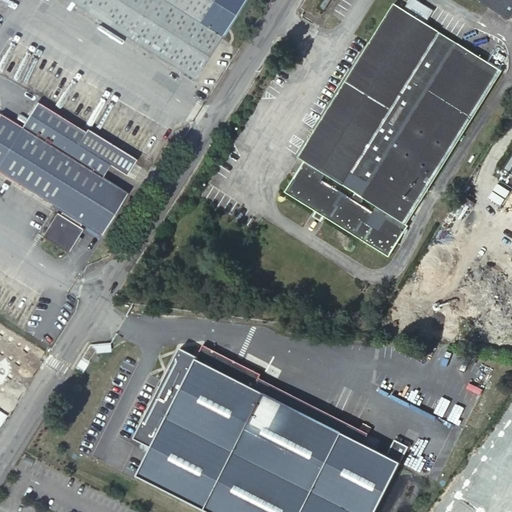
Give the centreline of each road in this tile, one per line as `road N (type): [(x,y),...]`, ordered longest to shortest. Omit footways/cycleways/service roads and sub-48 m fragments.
road 1 (unclassified): [(0,456),(285,0)]
road 2 (unknown): [(511,74),(417,236),(388,270),(345,258),(266,196),(263,168),(284,121)]
